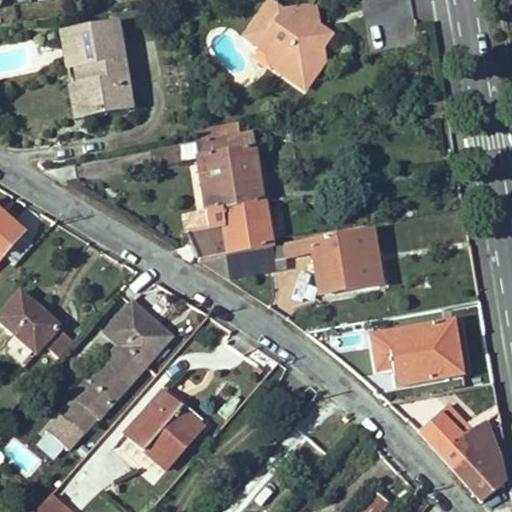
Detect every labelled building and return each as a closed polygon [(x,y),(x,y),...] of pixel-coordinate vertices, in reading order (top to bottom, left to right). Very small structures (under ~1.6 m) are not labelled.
[(308,40),(317,29),(314,8),(279,14),(267,4),(244,38),(272,60),(269,65),(303,90),(322,64),(320,49),(308,40)] [(135,108),(120,19),(58,28),(66,68),(74,66),(76,81),(68,83),(75,118),(135,108)] [(320,49),(329,37),(317,29),(308,40),(320,49)] [(270,199),(254,130),(240,132),(238,122),(197,128),(199,139),(194,140),(205,208),(270,199)] [(275,243),(270,199),(205,208),(181,214),(184,233),(188,233),(200,257),(275,243)] [(0,258),(25,229),(0,207),(0,258)] [(386,282),(377,227),(284,241),(285,252),(286,258),(312,254),(319,296),(386,282)] [(274,272),(271,254),(285,252),(284,241),(275,243),(200,257),(211,271),(228,282),(274,272)] [(63,324),(20,288),(0,309),(0,322),(14,336),(37,354),(45,345),(59,328),(63,324)] [(98,422),(175,336),(134,300),(105,335),(122,350),(91,385),(88,383),(73,400),(75,402),(45,431),(69,451),(96,421),(98,422)] [(469,374),(458,314),(368,330),(376,371),(394,368),(398,387),(469,374)] [(59,328),(45,345),(59,357),(72,342),(59,328)] [(37,354),(14,336),(1,351),(23,370),(37,354)] [(165,473),(207,425),(183,404),(163,388),(124,436),(165,473)] [(449,424),(456,416),(447,407),(439,415),(449,424)] [(486,444),(480,431),(487,426),(491,423),(488,417),(473,427),(477,431),(473,434),(456,416),(449,424),(439,415),(420,434),(454,472),(486,444)] [(492,440),(487,426),(480,431),(486,444),(492,440)] [(506,498),(502,473),(500,467),(492,440),(486,444),(454,472),(488,511),(492,511),(500,505),(502,507),(509,502),(506,498)] [(382,511),(389,504),(377,494),(360,511),(382,511)] [(73,511),(64,505),(60,509),(48,500),(37,511),(73,511)]
